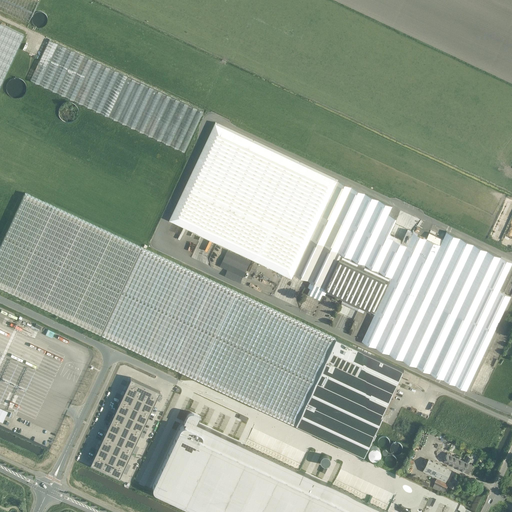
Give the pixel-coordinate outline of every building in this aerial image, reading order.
[(0,0),(0,9),(28,22),(39,0),(38,0),(0,0)] [(49,20),(48,18),(48,17),(47,16),(46,14),(45,14),(44,13),(42,12),(41,12),(40,12),(38,13),(37,13),(36,14),(35,15),(34,16),(33,18),(33,19),(33,21),(33,22),(34,24),(35,25),(36,26),(38,27),(39,27),(40,28),(42,28),(43,27),(45,26),(46,26),(47,25),(48,23),(48,22),(49,20)] [(0,23),(0,67),(7,70),(23,34),(0,23)] [(49,39),(31,80),(184,151),(203,111),(49,39)] [(26,92),(26,89),(26,87),(25,86),(24,83),(23,82),(22,80),(20,79),(18,78),(16,78),(14,78),(11,79),(9,80),(7,81),(6,83),(5,85),(4,87),(4,89),(4,91),(4,93),(5,95),(7,97),(8,98),(10,99),(12,100),(14,100),(17,100),(19,100),(21,99),(22,97),(24,95),(25,94),(26,92)] [(78,114),(78,112),(78,110),(77,108),(76,106),(75,104),(73,103),(71,102),(69,101),(67,101),(64,101),(62,101),(60,102),(58,104),(57,106),(56,108),(55,110),(55,112),(55,115),(56,117),(57,119),(58,121),(60,122),(62,123),(64,124),(66,124),(69,124),(71,123),(73,122),(75,121),(76,119),(77,117),(78,114)] [(392,206),(338,180),(216,123),(170,220),(292,277),(295,271),(308,276),(307,279),(308,279),(308,280),(311,281),(308,287),(310,288),(308,294),(320,299),(322,294),(325,295),(327,290),(325,289),(342,253),(392,277),(375,313),(362,341),(444,379),(467,390),(511,296),(500,290),(511,263),(511,261),(446,231),(443,239),(440,244),(427,238),(413,232),(408,229),(403,240),(389,233),(396,217),(388,214),(392,206)] [(383,413),(395,388),(400,378),(404,370),(335,338),(235,291),(146,249),(25,191),(0,247),(0,286),(101,334),(195,378),(295,424),(315,382),(383,413)] [(440,244),(443,239),(429,232),(427,238),(440,244)] [(228,249),(221,266),(228,269),(225,275),(242,282),(251,259),(228,249)] [(325,289),(327,290),(330,291),(329,293),(334,295),(334,294),(343,298),(342,300),(359,307),(360,305),(375,313),(392,277),(342,253),(325,289)] [(90,463),(90,464),(120,478),(120,477),(119,477),(124,468),(128,459),(131,453),(132,450),(134,445),(136,441),(137,441),(136,441),(141,432),(145,423),(149,414),(153,405),(154,405),(153,405),(157,396),(158,396),(158,395),(160,391),(130,377),(131,378),(129,382),(128,382),(124,391),(120,400),(116,409),(115,409),(116,409),(112,418),(111,418),(107,427),(103,436),(103,437),(99,445),(98,445),(99,446),(95,454),(94,454),(95,455),(90,463)] [(178,390),(174,399),(186,404),(189,397),(180,394),(181,391),(178,390)] [(0,420),(3,422),(8,411),(0,407),(0,420)] [(153,486),(153,487),(153,488),(153,489),(153,490),(154,491),(155,491),(156,492),(181,504),(198,511),(388,511),(332,486),(300,470),(245,445),(197,422),(199,416),(193,413),(192,413),(190,413),(189,414),(189,415),(184,425),(183,425),(182,426),(181,426),(180,427),(180,428),(153,485),(153,486)] [(397,458),(395,455),(403,450),(403,446),(400,442),(395,441),(391,444),(390,442),(390,440),(388,436),(383,436),(379,439),(378,445),(381,450),(381,454),(385,454),(384,460),(388,465),(392,466),(397,463),(397,458)] [(371,444),(367,455),(377,459),(382,448),(371,444)] [(444,461),(455,467),(458,468),(459,467),(460,468),(460,469),(460,470),(460,469),(469,473),(473,465),(468,463),(470,458),(468,457),(465,461),(448,453),(444,461)] [(446,482),(451,471),(428,460),(423,471),(446,482)] [(445,493),(447,487),(449,484),(448,484),(437,478),(433,487),(445,493)]
